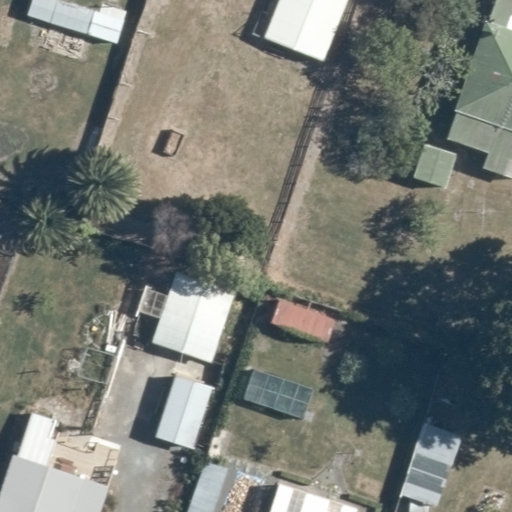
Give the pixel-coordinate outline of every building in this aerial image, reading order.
[(87,34),(94,10),(59,0),(33,0),(28,16),(87,34)] [(323,62),(347,0),(278,0),(263,39),(323,62)] [(511,0),(495,0),(487,21),(483,19),(453,112),(455,112),(446,139),(488,154),(482,169),(511,179),(511,0)] [(456,155),(423,145),(412,178),(445,188),(456,155)] [(151,342),(212,364),(235,293),(177,273),(151,342)] [(214,388),(175,375),(155,437),(193,450),(214,388)] [(100,511),(110,486),(48,465),(57,441),(50,438),(56,422),(31,414),(17,455),(12,454),(0,490),(0,511),(100,511)] [(455,431),(414,416),(387,492),(428,506),(455,431)]
